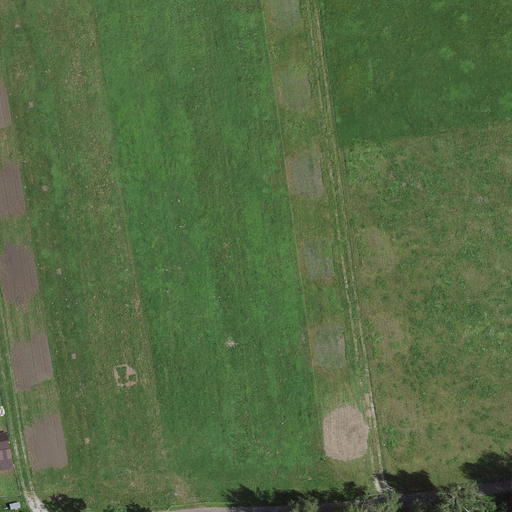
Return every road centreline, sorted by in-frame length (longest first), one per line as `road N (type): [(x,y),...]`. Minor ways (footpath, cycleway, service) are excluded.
road 1 (track): [(385,511),(311,0)]
road 2 (track): [(386,511),(511,489)]
